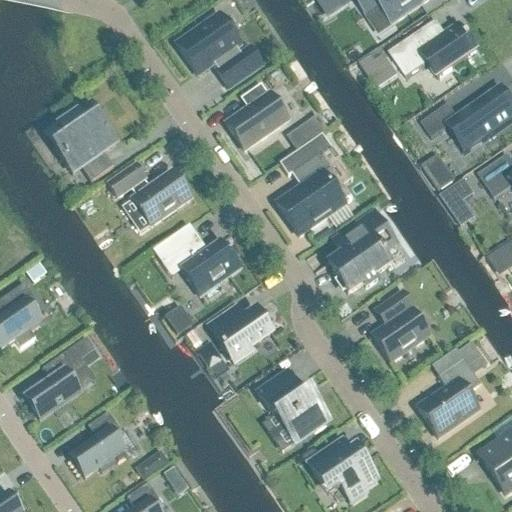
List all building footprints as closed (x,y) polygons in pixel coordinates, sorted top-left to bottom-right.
[(352,0),(367,20),(380,11),(392,29),(434,1),(433,0),(352,0)] [(234,52),(238,50),(218,20),(175,50),(195,79),(211,68),(216,75),(215,76),(227,93),(259,70),(248,54),(239,60),(234,52)] [(428,90),(476,58),(459,33),(437,47),(427,33),(388,59),(394,69),(393,69),(396,73),(397,73),(406,86),(422,75),(427,83),(425,84),(428,90)] [(378,55),(357,69),(368,85),(389,71),(378,55)] [(224,128),(243,155),(286,126),(267,98),(266,99),(259,89),(239,103),(246,113),(224,128)] [(443,112),(415,131),(425,146),(445,133),(458,152),(474,141),(479,149),(511,127),(511,124),(494,98),(452,126),(443,112)] [(43,139),(52,153),(71,180),(80,174),(89,187),(111,172),(102,158),(113,150),(95,124),(98,122),(89,108),(43,139)] [(303,129),(285,141),(294,155),(312,142),(303,129)] [(299,193),(275,209),(297,241),(342,210),(340,206),(321,179),(329,174),(321,162),(330,155),(320,140),(278,169),(286,181),(290,179),(299,193)] [(493,205),(511,192),(511,167),(507,160),(477,181),(493,205)] [(129,194),(135,202),(130,205),(149,232),(188,205),(169,178),(148,193),(142,185),(143,184),(134,171),(106,190),(115,203),(129,194)] [(313,277),(314,279),(326,270),(346,299),(361,288),(364,292),(375,285),(372,281),(387,270),(380,260),(394,251),(371,219),(304,264),(305,265),(333,247),(341,258),(313,277)] [(198,246),(187,231),(170,243),(152,255),(163,270),(198,246)] [(511,245),(495,257),(503,270),(511,264),(511,245)] [(236,272),(227,259),(229,258),(227,254),(223,257),(217,249),(212,253),(180,275),(197,299),(202,296),(207,303),(220,293),(215,287),(236,272)] [(38,269),(25,278),(31,287),(44,278),(38,269)] [(39,328),(23,306),(30,301),(22,289),(1,303),(9,316),(0,321),(0,354),(14,345),(19,353),(34,343),(28,335),(39,328)] [(370,340),(389,367),(427,341),(409,315),(411,314),(401,298),(374,316),(384,331),(370,340)] [(185,303),(172,311),(185,330),(198,322),(185,303)] [(247,354),(270,338),(254,315),(237,327),(230,316),(205,333),(219,352),(217,354),(220,357),(221,356),(232,370),(250,358),(247,354)] [(84,344),(40,374),(48,386),(23,403),(38,425),(52,416),(55,419),(70,409),(67,406),(77,399),(68,384),(85,373),(79,364),(92,356),(84,344)] [(456,357),(461,365),(437,382),(444,394),(416,413),(436,443),(476,416),(465,400),(479,390),(472,380),(485,371),(470,348),(456,357)] [(272,422),(274,420),(293,449),(327,426),(307,396),(301,400),(285,377),(255,397),(272,422)] [(85,432),(93,444),(68,461),(83,484),(98,474),(100,478),(115,468),(112,464),(122,457),(107,435),(114,430),(106,417),(85,432)] [(68,433),(50,441),(57,457),(75,450),(68,433)] [(511,434),(476,459),(504,499),(511,493),(511,434)] [(328,502),(340,493),(351,509),(364,499),(362,495),(375,485),(352,453),(346,457),(339,447),(306,470),(328,502)] [(163,449),(147,457),(155,472),(170,463),(163,449)] [(125,503),(130,511),(154,511),(159,509),(146,489),(125,503)] [(0,511),(13,511),(11,509),(12,508),(4,498),(0,500),(0,511)]
